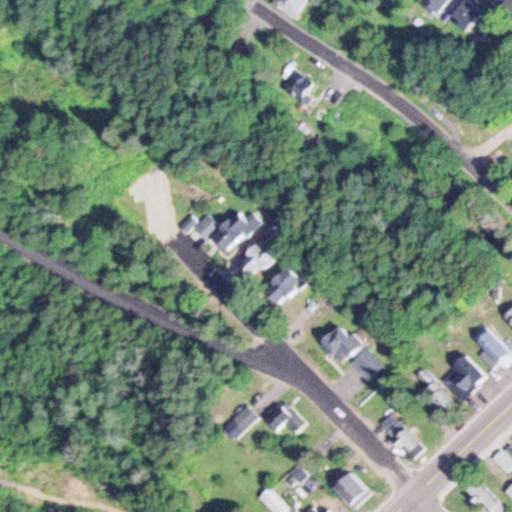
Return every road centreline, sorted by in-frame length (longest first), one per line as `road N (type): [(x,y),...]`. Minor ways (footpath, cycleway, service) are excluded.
road 1 (residential): [(438,511),(159,213)]
road 2 (residential): [(303,366),(177,321),(0,225)]
road 3 (residential): [(511,194),(456,143),(321,51)]
road 4 (secondary): [(393,511),(511,399)]
